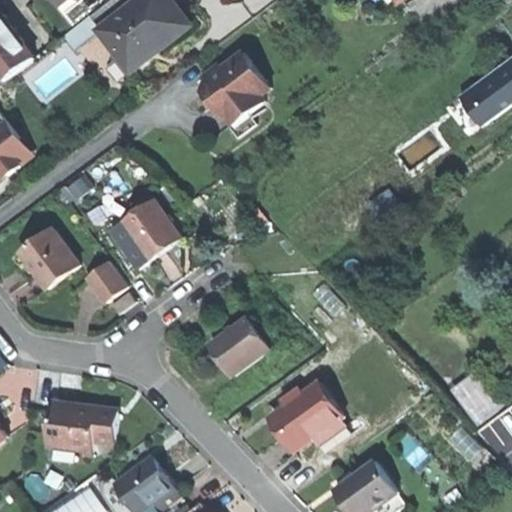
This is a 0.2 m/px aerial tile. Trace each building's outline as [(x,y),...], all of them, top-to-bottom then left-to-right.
[(83,0),(63,0),(62,2),(69,11),(83,0)] [(140,0),(103,29),(134,68),(195,22),(180,2),(177,0),(140,0)] [(0,73),(7,83),(38,61),(4,15),(0,17),(0,73)] [(217,85),(208,91),(218,106),(228,119),(243,108),(250,117),(270,103),(264,95),(274,89),(249,54),(226,70),(224,67),(211,76),(217,85)] [(0,181),(24,163),(16,153),(17,141),(23,137),(1,108),(0,108),(0,181)] [(234,128),(250,117),(243,108),(228,119),(234,128)] [(16,153),(24,163),(36,154),(23,137),(17,141),(16,153)] [(90,174),(68,183),(74,198),(96,190),(90,174)] [(130,218),(156,257),(170,248),(188,237),(161,197),(130,218)] [(40,273),(52,291),(85,268),(59,231),(26,254),(40,273)] [(95,279),(110,300),(132,283),(117,263),(95,279)] [(136,289),(116,303),(124,314),(144,300),(136,289)] [(228,359),(239,373),(276,347),(255,316),(217,343),(228,359)] [(476,379),(457,393),(481,425),(500,410),(476,379)] [(293,428),(305,446),(320,436),(348,417),(351,415),(328,381),(282,413),(293,428)] [(89,401),(59,394),(50,434),(86,442),(85,450),(93,452),(97,434),(117,439),(124,409),(89,401)] [(353,424),(348,417),(320,436),(325,443),(353,424)] [(0,443),(12,435),(0,418),(0,443)] [(159,455),(122,482),(143,511),(160,500),(165,507),(186,493),(172,473),(159,455)] [(383,459),(341,488),(354,506),(357,511),(373,511),(405,491),(383,459)] [(49,511),(114,511),(100,485),(49,511)] [(401,511),(414,504),(405,491),(373,511),(401,511)] [(188,511),(214,511),(206,499),(188,511)]
